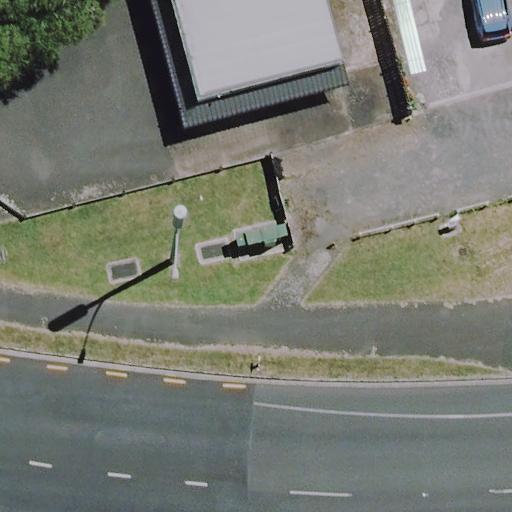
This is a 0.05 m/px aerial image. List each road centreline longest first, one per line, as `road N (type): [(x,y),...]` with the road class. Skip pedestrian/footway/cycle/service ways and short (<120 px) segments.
road 1 (trunk): [(0,457),(260,491),(511,492)]
road 2 (residential): [(511,128),(285,184)]
